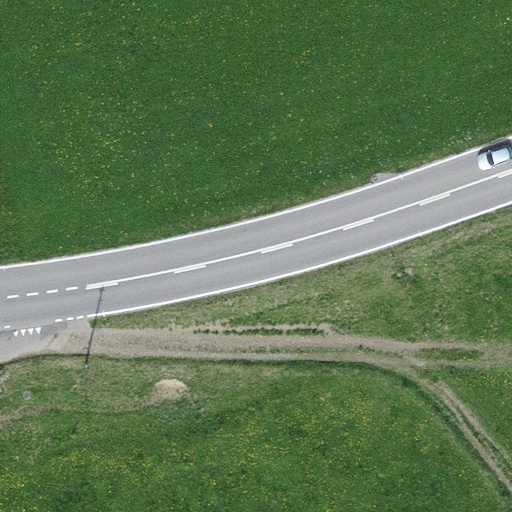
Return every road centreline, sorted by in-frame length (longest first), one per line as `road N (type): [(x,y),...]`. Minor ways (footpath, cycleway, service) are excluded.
road 1 (track): [(23,296),(71,344),(393,357),(511,470)]
road 2 (tertiary): [(511,171),(273,247),(0,298)]
